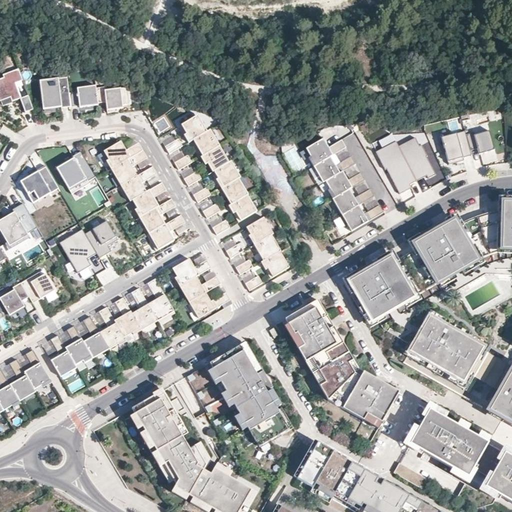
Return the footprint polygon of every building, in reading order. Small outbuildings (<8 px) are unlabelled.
[(23,80),(19,69),(3,75),(5,77),(0,79),(0,101),(11,97),(12,101),(21,98),(26,112),(34,109),(29,95),(22,98),(16,83),(23,80)] [(58,79),(40,81),(44,108),(61,106),(61,108),(71,106),(69,93),(67,79),(59,80),(58,79)] [(96,88),(96,86),(77,88),(78,92),(69,93),(71,106),(79,105),(80,107),(98,105),(98,103),(96,88)] [(105,87),(96,88),(98,103),(106,102),(107,113),(118,111),(117,106),(130,104),(128,88),(105,90),(105,87)] [(209,130),(200,114),(198,115),(208,131),(209,130)] [(208,131),(198,115),(181,125),(191,141),(193,140),(208,131)] [(191,141),(181,125),(179,126),(188,143),(191,141)] [(220,146),(215,137),(212,139),(208,131),(193,140),(198,148),(200,147),(205,155),(218,147),(220,146)] [(474,133),(466,135),(470,151),(478,149),(479,155),(495,150),(490,131),(474,135),(474,133)] [(466,135),(465,132),(452,135),(441,138),(445,153),(448,165),(457,163),(464,161),(463,158),(472,155),(470,151),(466,135)] [(399,147),(417,181),(424,178),(422,174),(425,173),(427,176),(428,179),(436,175),(427,157),(428,157),(422,145),(420,146),(415,138),(399,147)] [(169,154),(182,146),(178,139),(165,147),(169,154)] [(319,140),(305,148),(310,156),(308,157),(313,167),(316,165),(335,154),(346,148),(342,140),(326,149),(325,150),(319,140)] [(126,151),(121,142),(117,144),(122,153),(126,151)] [(396,142),(376,152),(385,170),(387,169),(400,194),(408,190),(405,184),(408,182),(410,185),(417,181),(399,147),(396,142)] [(143,150),(139,143),(126,150),(126,151),(122,153),(117,144),(104,151),(109,160),(114,168),(143,150)] [(230,162),(220,146),(218,147),(227,163),(229,162),(230,162)] [(227,163),(218,147),(205,155),(203,156),(213,172),(214,171),(227,163)] [(147,158),(143,150),(114,168),(123,184),(136,176),(130,168),(134,165),(147,158)] [(76,161),(84,156),(81,151),(73,156),(76,161)] [(342,172),(355,164),(351,157),(340,163),(335,154),(316,165),(321,174),(319,176),(323,183),(325,182),(339,174),(342,172)] [(188,155),(174,163),(179,170),(192,162),(188,155)] [(96,177),(84,156),(76,161),(73,156),(56,166),(72,194),(90,184),(88,181),(96,177)] [(227,163),(214,171),(218,179),(216,179),(221,188),(236,180),(232,172),(234,170),(229,162),(227,163)] [(130,168),(136,176),(139,174),(134,165),(130,168)] [(140,184),(157,174),(153,166),(139,174),(136,176),(123,184),(121,185),(125,192),(127,191),(133,200),(145,193),(140,184)] [(30,177),(21,182),(33,203),(59,189),(46,167),(38,172),(40,174),(31,179),(30,177)] [(114,168),(111,169),(121,185),(123,184),(114,168)] [(234,170),(232,172),(236,180),(241,177),(236,169),(234,170)] [(201,178),(197,171),(184,179),(188,186),(201,178)] [(339,174),(344,183),(348,180),(342,172),(339,174)] [(349,189),(365,180),(361,173),(348,180),(344,183),(339,174),(325,182),(330,189),(335,198),(348,190),(349,189)] [(236,180),(221,188),(226,197),(229,195),(234,203),(246,196),(247,195),(248,195),(243,186),(241,187),(236,180)] [(155,208),(150,200),(154,197),(166,190),(162,183),(145,193),(133,200),(138,209),(142,216),(155,208)] [(211,195),(206,188),(193,195),(197,203),(211,195)] [(370,189),(354,198),(353,199),(348,190),(335,198),(344,214),(358,206),(359,206),(374,196),(370,189)] [(257,211),(247,195),(246,196),(255,212),(257,211)] [(255,212),(246,196),(234,203),(231,205),(240,221),(255,212)] [(159,206),(154,197),(150,200),(155,208),(159,206)] [(335,198),(332,199),(342,215),(344,214),(335,198)] [(176,206),(172,199),(159,206),(155,208),(142,216),(151,232),(165,225),(160,216),(176,206)] [(27,234),(38,228),(24,203),(13,210),(14,213),(16,216),(11,219),(9,216),(8,213),(0,217),(0,230),(12,250),(30,239),(27,234)] [(203,211),(207,219),(220,211),(216,204),(203,211)] [(239,222),(240,221),(231,205),(229,206),(239,222)] [(351,231),(384,212),(380,205),(364,214),(363,215),(358,206),(344,214),(350,223),(347,224),(347,225),(351,231)] [(511,210),(504,211),(495,213),(478,218),(469,222),(459,227),(419,250),(358,285),(376,317),(388,310),(396,305),(420,291),(429,286),(445,277),(453,272),(461,267),(469,263),(477,258),(484,254),(491,251),(499,249),(503,248),(504,253),(511,251),(511,210)] [(151,232),(149,234),(153,241),(156,240),(161,249),(174,241),(169,232),(185,223),(181,215),(165,225),(151,232)] [(142,216),(139,217),(149,234),(151,232),(142,216)] [(269,236),(264,228),(266,227),(262,219),(246,227),(251,235),(249,236),(254,245),(269,236)] [(216,235),(230,227),(225,220),(212,227),(216,235)] [(100,259),(108,254),(105,249),(108,247),(118,241),(107,221),(85,234),(100,259)] [(456,222),(416,245),(419,250),(459,227),(456,222)] [(266,227),(264,228),(269,236),(271,235),(273,234),(268,226),(266,227)] [(100,259),(85,234),(82,229),(60,243),(81,278),(94,271),(90,264),(100,259)] [(338,233),(331,237),(334,242),(341,238),(338,233)] [(276,242),(273,244),(269,236),(254,245),(259,253),(261,252),(265,260),(278,252),(280,251),(281,251),(276,242)] [(153,241),(151,243),(156,251),(161,249),(156,240),(153,241)] [(230,259),(243,251),(239,244),(226,251),(230,259)] [(254,245),(250,247),(255,255),(259,253),(254,245)] [(358,285),(419,250),(416,245),(355,280),(358,285)] [(280,251),(278,252),(288,268),(289,268),(280,251)] [(265,260),(261,252),(259,253),(255,255),(260,263),(262,262),(263,261),(265,260)] [(288,268),(278,252),(265,260),(263,261),(273,277),(280,273),(288,268)] [(471,267),(479,262),(477,258),(469,263),(471,267)] [(195,267),(190,259),(186,261),(191,269),(195,267)] [(196,277),(212,268),(208,260),(195,267),(191,269),(186,261),(173,268),(178,276),(183,284),(195,277),(196,277)] [(240,275),(253,267),(249,260),(235,268),(240,275)] [(271,278),(273,277),(263,261),(262,262),(271,278)] [(463,272),(471,267),(469,263),(461,267),(463,272)] [(463,272),(461,267),(453,272),(455,276),(463,272)] [(39,272),(21,283),(29,297),(33,304),(55,290),(45,274),(41,276),(39,272)] [(447,281),(455,276),(453,272),(445,277),(447,281)] [(201,285),(200,286),(195,277),(183,284),(192,301),(205,293),(206,293),(221,284),(217,276),(201,285)] [(439,286),(447,281),(445,277),(437,282),(439,286)] [(250,293),(264,286),(259,278),(246,286),(250,293)] [(174,311),(164,295),(155,279),(148,283),(157,299),(157,300),(149,305),(157,319),(166,313),(167,316),(174,312),(174,311)] [(431,290),(439,286),(437,282),(429,286),(431,290)] [(14,290),(0,298),(10,315),(24,306),(21,301),(29,297),(21,283),(13,287),(14,290)] [(183,284),(180,286),(190,302),(192,301),(183,284)] [(431,290),(429,286),(420,291),(423,295),(431,290)] [(157,319),(149,305),(148,304),(139,289),(132,293),(141,309),(141,310),(133,315),(140,328),(157,319)] [(423,295),(420,291),(412,296),(415,300),(423,295)] [(218,308),(231,300),(226,292),(211,301),(210,302),(205,293),(192,301),(197,310),(195,311),(199,318),(218,308)] [(407,305),(415,300),(412,296),(404,301),(407,305)] [(140,328),(133,315),(132,314),(123,298),(115,302),(123,315),(124,316),(125,319),(117,324),(124,338),(132,333),(140,328)] [(295,329),(297,334),(305,347),(302,348),(309,361),(312,359),(319,371),(326,383),(320,386),(328,400),(378,429),(399,393),(359,370),(318,300),(285,319),(289,326),(292,331),(295,329)] [(197,310),(192,301),(187,303),(197,320),(199,318),(195,311),(197,310)] [(398,310),(407,305),(404,301),(396,305),(398,310)] [(396,305),(388,310),(390,314),(398,310),(396,305)] [(114,320),(107,307),(99,312),(109,329),(100,334),(108,346),(108,347),(117,342),(118,344),(126,340),(124,338),(117,324),(114,320)] [(379,321),(390,314),(388,310),(376,317),(379,321)] [(166,313),(157,319),(158,320),(159,323),(168,318),(167,316),(166,313)] [(445,326),(447,321),(435,314),(432,318),(445,326)] [(123,315),(114,320),(117,324),(125,319),(123,315)] [(108,346),(100,334),(100,333),(90,317),(83,321),(90,333),(93,337),(84,343),(91,356),(108,346)] [(489,354),(490,352),(460,335),(445,326),(432,318),(431,318),(408,357),(467,392),(475,378),(489,354)] [(141,330),(158,320),(157,319),(140,328),(141,330)] [(81,339),(74,326),(67,330),(75,344),(77,347),(68,352),(75,365),(91,356),(84,343),(81,339)] [(279,336),(274,328),(269,331),(274,339),(279,336)] [(490,352),(493,347),(463,330),(460,335),(490,352)] [(84,343),(93,337),(90,333),(81,339),(84,343)] [(291,337),(298,350),(302,348),(305,347),(297,334),(291,337)] [(66,349),(58,335),(51,340),(60,357),(52,361),(51,362),(59,375),(68,370),(69,372),(77,368),(75,365),(68,352),(66,349)] [(109,349),(111,351),(119,346),(118,344),(117,342),(108,347),(109,349)] [(260,369),(245,342),(240,345),(256,372),(260,369)] [(68,352),(77,347),(75,344),(66,349),(68,352)] [(240,345),(210,363),(214,371),(222,384),(227,392),(234,405),(241,416),(248,429),(256,442),(286,424),(276,408),(267,391),(266,391),(262,393),(254,380),(265,374),(263,370),(257,374),(256,372),(240,345)] [(108,346),(91,356),(93,358),(109,349),(108,347),(108,346)] [(27,376),(34,389),(42,385),(51,380),(33,350),(26,354),(33,367),(35,371),(27,376)] [(501,393),(511,373),(511,366),(489,354),(475,378),(501,393)] [(77,368),(93,358),(91,356),(75,365),(77,368)] [(17,359),(10,364),(19,379),(19,380),(10,385),(18,399),(34,389),(27,376),(24,372),(17,359)] [(312,374),(319,371),(312,359),(306,363),(312,374)] [(27,376),(35,371),(33,367),(24,372),(27,376)] [(3,390),(0,391),(0,404),(2,408),(11,403),(12,405),(20,401),(18,399),(10,385),(1,369),(0,369),(0,384),(2,389),(3,390)] [(222,384),(214,371),(208,374),(215,387),(222,384)] [(312,374),(320,386),(326,383),(319,371),(312,374)] [(490,413),(511,425),(511,373),(501,393),(500,395),(494,405),(490,413)] [(265,374),(254,380),(262,393),(266,391),(273,387),(265,374)] [(20,401),(36,392),(34,389),(18,399),(20,401)] [(281,405),(271,389),(267,391),(276,408),(281,405)] [(164,390),(131,408),(135,414),(142,427),(145,431),(173,481),(175,484),(174,487),(188,496),(192,498),(216,511),(239,511),(243,505),(252,490),(229,477),(213,468),(210,474),(203,470),(206,465),(195,445),(190,449),(182,436),(173,421),(179,418),(164,390)] [(234,405),(227,392),(220,396),(228,409),(234,405)] [(494,405),(500,395),(495,392),(489,402),(494,405)] [(429,410),(410,444),(424,452),(444,418),(429,410)] [(135,414),(129,417),(137,430),(142,427),(135,414)] [(248,429),(241,416),(234,420),(242,433),(248,429)] [(179,418),(173,421),(182,436),(188,433),(179,418)] [(444,418),(424,452),(468,477),(473,468),(487,443),(444,418)] [(260,448),(290,431),(286,424),(256,442),(260,448)] [(145,431),(140,434),(168,483),(173,481),(145,431)] [(200,442),(195,445),(206,465),(210,459),(200,442)] [(511,457),(487,443),(473,468),(490,478),(501,459),(511,465),(511,457)] [(436,511),(317,444),(297,478),(313,487),(317,490),(332,498),(336,492),(361,507),(357,511),(436,511)] [(490,478),(485,487),(511,502),(511,465),(501,459),(490,478)] [(217,462),(213,468),(229,477),(233,471),(217,462)] [(174,487),(171,492),(186,501),(188,496),(174,487)] [(252,490),(243,505),(248,508),(257,493),(252,490)] [(216,511),(192,498),(190,503),(205,511),(216,511)]
